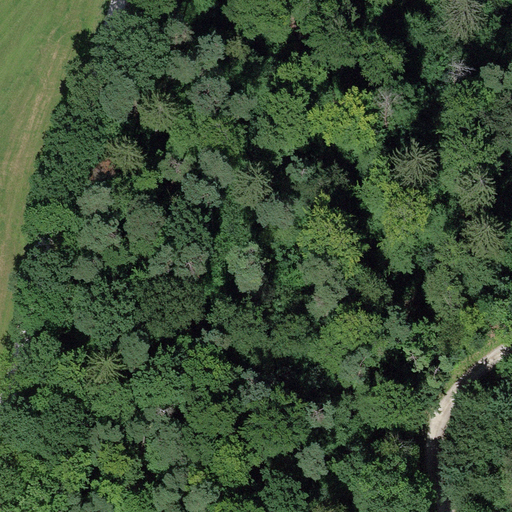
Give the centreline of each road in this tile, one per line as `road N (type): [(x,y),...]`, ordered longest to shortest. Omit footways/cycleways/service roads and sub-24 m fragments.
road 1 (track): [(290,0),(335,78),(382,232),(428,303),(511,383)]
road 2 (track): [(0,419),(105,0)]
road 3 (track): [(511,349),(454,393),(433,424),(432,472),(447,511)]
